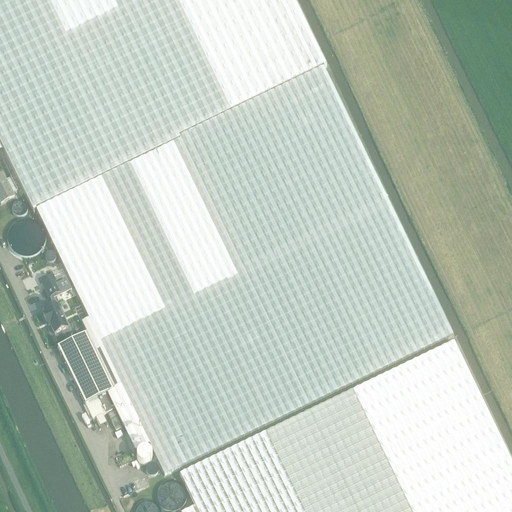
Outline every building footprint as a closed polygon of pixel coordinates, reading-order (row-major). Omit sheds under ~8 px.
[(0,0),(0,151),(3,151),(32,211),(32,212),(36,210),(231,110),(324,63),(293,0),(0,0)] [(231,110),(36,210),(36,211),(89,320),(87,321),(82,324),(87,334),(85,335),(56,349),(86,409),(92,421),(95,420),(100,428),(106,425),(102,417),(112,411),(111,409),(112,408),(122,429),(124,429),(135,453),(149,446),(164,477),(451,334),(397,225),(324,69),(327,68),(324,63),(231,110)] [(13,194),(17,192),(11,179),(7,181),(3,174),(0,175),(0,202),(1,204),(15,197),(13,194)] [(38,240),(38,237),(37,234),(36,231),(33,228),(31,226),(27,225),(25,224),(22,224),(20,224),(17,225),(14,227),(12,229),(10,231),(8,234),(8,236),(7,240),(8,242),(8,245),(9,247),(11,250),(14,252),(17,254),(19,255),(22,255),(25,255),(28,254),(31,253),(33,251),(35,249),(37,246),(38,243),(38,240)] [(52,277),(42,282),(50,299),(54,306),(43,311),(44,313),(42,314),(48,327),(50,326),(54,335),(68,328),(57,304),(56,305),(52,298),(70,290),(66,281),(56,285),(52,277)] [(511,511),(511,462),(452,340),(179,476),(196,508),(186,511),(511,511)] [(116,418),(111,421),(115,431),(121,429),(116,418)] [(136,457),(136,458),(137,459),(137,460),(137,461),(138,462),(139,463),(140,464),(141,465),(142,465),(144,465),(145,465),(146,465),(148,464),(149,464),(150,463),(150,462),(151,461),(152,460),(152,458),(152,457),(152,456),(151,454),(151,453),(150,452),(149,451),(148,451),(147,450),(145,450),(144,449),(143,450),(142,450),(140,450),(139,451),(138,452),(138,453),(137,454),(137,456),(136,457)] [(146,471),(146,472),(146,473),(147,474),(147,475),(148,476),(149,476),(150,477),(151,477),(152,477),(153,477),(154,476),(155,476),(156,475),(157,474),(158,473),(158,471),(158,470),(158,469),(158,468),(157,467),(156,466),(155,465),(154,465),(153,464),(152,464),(151,464),(150,465),(149,465),(148,465),(147,466),(147,467),(146,468),(146,469),(146,470),(146,471)] [(181,495),(181,494),(181,492),(180,489),(177,486),(176,485),(174,484),(170,483),(166,484),(162,486),(160,489),(159,492),(159,494),(159,498),(160,500),(162,502),(165,504),(167,505),(169,505),(172,505),(175,504),(177,503),(178,501),(180,499),(180,497),(181,495)] [(156,511),(156,510),(156,508),(154,505),(152,503),(150,502),(146,501),(144,501),(142,502),(138,504),(137,506),(135,508),(135,510),(134,511),(156,511)]
